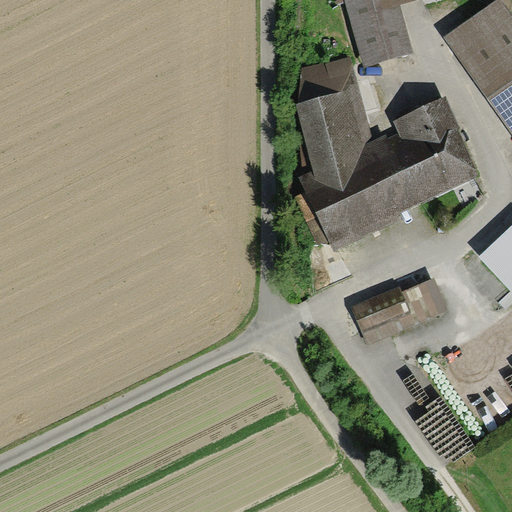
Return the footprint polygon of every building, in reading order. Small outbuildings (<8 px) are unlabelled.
[(344,0),(364,68),(414,53),(401,4),(417,0),(344,0)] [(511,133),(511,14),(502,0),(497,0),(444,37),(511,133)] [(352,56),(301,67),(296,104),(303,176),(298,178),(304,193),(294,197),(317,247),(327,243),(333,253),(403,219),(401,213),(480,175),(447,96),(393,120),(400,134),(387,140),(386,135),(374,140),(352,56)] [(511,225),(479,257),(511,291),(511,225)] [(400,285),(351,306),(368,345),(448,311),(435,278),(403,292),(400,285)]
